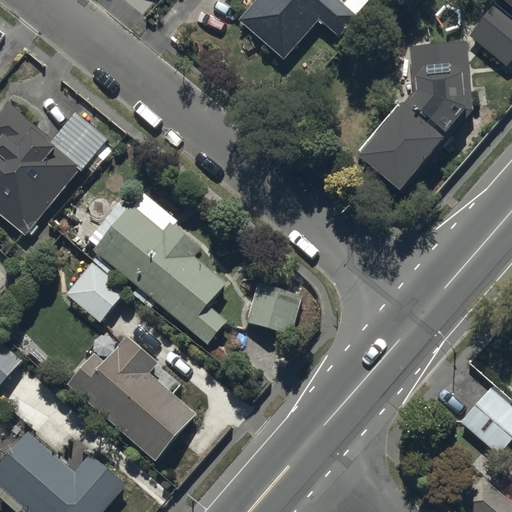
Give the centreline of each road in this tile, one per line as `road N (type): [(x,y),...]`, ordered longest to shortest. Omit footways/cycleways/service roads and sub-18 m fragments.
road 1 (residential): [(48,0),(421,314)]
road 2 (secondary): [(304,448),(421,314)]
road 3 (secondary): [(421,314),(511,210)]
